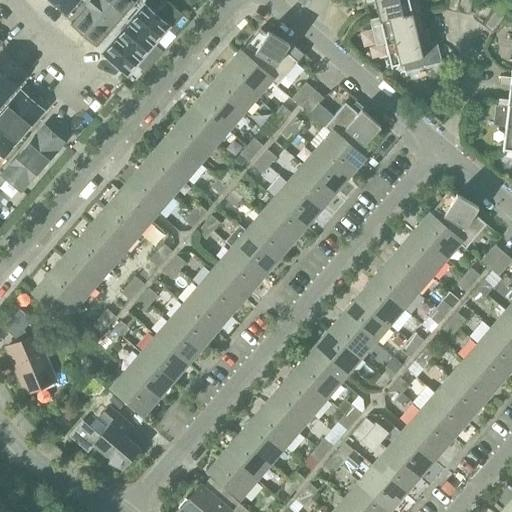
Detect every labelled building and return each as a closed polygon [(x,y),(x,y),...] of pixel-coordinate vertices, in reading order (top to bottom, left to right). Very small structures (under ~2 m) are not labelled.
[(45,0),(66,17),(80,0),(45,0)] [(137,0),(94,0),(71,25),(95,48),(137,0)] [(418,0),(374,0),(375,2),(379,17),(370,20),(371,26),(380,24),(380,21),(412,12),(412,9),(421,7),(418,0)] [(447,0),(445,9),(458,12),(460,0),(447,0)] [(473,0),(460,0),(458,12),(470,15),(473,0)] [(486,0),(473,18),(483,26),(499,5),(491,0),(486,0)] [(159,12),(175,25),(183,15),(167,1),(159,12)] [(100,55),(127,79),(134,71),(169,30),(142,4),(100,55)] [(509,12),(499,5),(483,26),(494,33),(509,12)] [(422,13),(421,7),(412,9),(412,12),(380,21),(380,24),(371,26),(376,45),(385,43),(418,34),(417,31),(413,16),(422,13)] [(260,29),(238,53),(254,67),(269,80),(276,86),(297,61),(303,53),(290,43),(267,31),(266,34),(260,29)] [(418,34),(385,43),(391,68),(394,67),(393,65),(404,63),(406,71),(442,62),(438,46),(437,45),(437,44),(436,43),(434,42),(433,42),(432,42),(430,43),(426,29),(417,31),(418,34)] [(269,80),(254,67),(238,53),(224,70),(255,96),(269,80)] [(0,109),(29,75),(4,56),(0,60),(0,109)] [(511,81),(511,68),(511,77),(502,76),(501,83),(510,84),(510,81),(511,81)] [(224,70),(210,86),(241,112),(255,96),(224,70)] [(305,81),(298,90),(307,97),(314,89),(305,81)] [(511,81),(510,81),(510,84),(508,100),(499,99),(498,105),(498,106),(507,107),(508,103),(511,103),(511,81)] [(241,112),(210,86),(196,102),(227,129),(241,112)] [(314,89),(307,97),(316,105),(319,103),(324,97),(314,89)] [(291,98),(300,106),(307,97),(298,90),(291,98)] [(44,113),(20,91),(0,114),(0,157),(4,161),(44,113)] [(309,114),(316,105),(307,97),(300,106),(309,114)] [(356,101),(351,107),(357,113),(361,109),(363,107),(356,101)] [(196,102),(182,119),(213,145),(227,129),(196,102)] [(383,134),(376,129),(380,125),(361,109),(357,113),(351,107),(345,102),(333,116),(319,103),(316,105),(309,114),(330,133),(346,146),(361,159),(383,134)] [(493,125),(505,126),(511,126),(511,103),(508,103),(507,107),(498,106),(498,105),(496,105),(493,125)] [(274,113),(283,121),(291,112),(282,105),(274,113)] [(276,129),(283,121),(274,113),(267,121),(276,129)] [(297,133),(304,124),(295,116),(288,125),(297,133)] [(199,161),(213,145),(182,119),(168,135),(199,161)] [(23,195),(64,143),(43,125),(0,177),(23,195)] [(297,133),(288,125),(281,133),(290,141),(297,133)] [(511,126),(505,126),(501,151),(504,152),(504,150),(511,150),(511,126)] [(330,133),(317,149),(347,175),(361,159),(346,146),(330,133)] [(168,135),(154,151),(185,178),(199,161),(168,135)] [(246,146),(255,153),(263,145),(253,137),(246,146)] [(248,161),(255,153),(246,146),(239,154),(248,161)] [(269,165),(276,157),(267,149),(260,158),(269,165)] [(347,175),(317,149),(303,165),(333,191),(347,175)] [(154,151),(140,168),(171,194),(185,178),(154,151)] [(269,165),(260,158),(253,166),(262,173),(269,165)] [(303,165),(289,182),(319,208),(333,191),(303,165)] [(171,194),(140,168),(125,185),(155,212),(171,194)] [(219,178),(227,185),(234,178),(225,170),(219,178)] [(220,194),(227,185),(219,178),(211,187),(220,194)] [(241,197),(248,190),(239,182),(232,190),(241,197)] [(305,224),(319,208),(289,182),(274,198),(305,224)] [(136,234),(155,212),(125,185),(106,208),(136,234)] [(234,206),(241,197),(232,190),(225,199),(234,206)] [(427,216),(458,242),(465,248),(486,223),(474,213),(478,206),(456,193),(454,196),(448,191),(427,216)] [(274,198),(260,214),(291,241),(305,224),(274,198)] [(190,211),(199,219),(206,211),(197,203),(190,211)] [(136,234),(106,208),(91,224),(122,251),(136,234)] [(192,227),(199,219),(190,211),(183,219),(192,227)] [(277,257),(291,241),(260,214),(246,231),(277,257)] [(213,230),(220,222),(211,215),(204,223),(213,230)] [(444,258),(458,242),(427,216),(413,232),(444,258)] [(213,230),(204,223),(196,231),(206,239),(213,230)] [(91,224),(77,241),(108,267),(122,251),(91,224)] [(232,247),(263,273),(277,257),(246,231),(239,225),(225,241),(232,247)] [(413,232),(399,248),(430,275),(444,258),(413,232)] [(94,283),(108,267),(77,241),(63,257),(94,283)] [(156,251),(165,258),(172,251),(163,243),(156,251)] [(494,244),(487,252),(496,260),(503,251),(494,244)] [(217,265),(212,270),(243,296),(248,291),(263,273),(232,247),(217,265)] [(430,275),(399,248),(385,265),(416,291),(430,275)] [(156,251),(149,259),(157,267),(165,258),(156,251)] [(511,259),(503,251),(496,260),(505,268),(511,259)] [(480,261),(489,269),(496,260),(487,252),(480,261)] [(179,271),(185,263),(176,255),(170,263),(179,271)] [(63,257),(49,273),(80,300),(94,283),(63,257)] [(498,276),(505,268),(496,260),(489,269),(498,276)] [(171,279),(179,271),(170,263),(162,271),(171,279)] [(385,265),(371,281),(402,307),(416,291),(385,265)] [(464,275),(473,282),(480,275),(471,267),(464,275)] [(228,313),(243,296),(212,270),(198,287),(228,313)] [(65,317),(80,300),(49,273),(35,290),(65,317)] [(127,284),(137,291),(144,283),(135,275),(127,284)] [(465,291),(473,282),(464,275),(456,284),(465,291)] [(486,295),(493,286),(484,279),(477,288),(486,295)] [(371,281),(357,297),(388,324),(402,307),(371,281)] [(129,300),(137,291),(127,284),(120,292),(129,300)] [(150,303),(157,295),(148,287),(141,296),(150,303)] [(198,287),(184,304),(214,330),(228,313),(198,287)] [(486,295),(477,288),(470,295),(479,303),(486,295)] [(150,303),(141,296),(134,304),(143,312),(150,303)] [(357,297),(343,314),(374,340),(388,324),(357,297)] [(442,300),(435,308),(444,315),(451,307),(442,300)] [(184,304),(170,320),(200,346),(214,330),(184,304)] [(106,308),(99,317),(108,325),(115,316),(106,308)] [(435,308),(428,316),(437,324),(444,315),(435,308)] [(3,327),(16,338),(32,319),(19,309),(3,327)] [(511,316),(506,311),(492,328),(511,345),(511,316)] [(449,319),(458,327),(465,319),(456,312),(449,319)] [(343,314),(329,330),(360,357),(374,340),(343,314)] [(101,333),(108,325),(99,317),(92,325),(101,333)] [(451,335),(458,327),(449,319),(442,328),(451,335)] [(120,320),(113,328),(122,336),(129,328),(120,320)] [(170,320),(156,336),(186,362),(200,346),(170,320)] [(115,345),(122,336),(113,328),(106,337),(115,345)] [(511,345),(492,328),(478,344),(508,370),(511,365),(511,345)] [(329,330),(309,354),(340,380),(360,357),(329,330)] [(407,341),(416,348),(423,340),(414,332),(407,341)] [(6,347),(25,393),(55,380),(36,334),(6,347)] [(156,336),(141,353),(172,379),(186,362),(156,336)] [(409,356),(416,348),(407,341),(400,349),(409,356)] [(430,360),(437,352),(428,344),(421,353),(430,360)] [(478,344),(464,361),(494,387),(508,370),(478,344)] [(141,353),(127,369),(158,395),(172,379),(141,353)] [(423,368),(430,360),(421,353),(414,361),(423,368)] [(92,362),(83,354),(76,362),(85,370),(92,362)] [(325,397),(340,380),(309,354),(295,370),(325,397)] [(480,403),(494,387),(464,361),(450,377),(480,403)] [(379,374),(388,381),(395,373),(386,365),(379,374)] [(144,412),(158,395),(127,369),(113,386),(144,412)] [(295,370),(281,387),(311,413),(325,397),(295,370)] [(381,389),(388,381),(379,374),(372,382),(381,389)] [(81,390),(87,395),(99,394),(104,388),(91,377),(81,390)] [(401,393),(408,385),(400,377),(392,386),(401,393)] [(450,377),(435,393),(466,419),(480,403),(450,377)] [(401,393),(392,386),(385,394),(394,401),(401,393)] [(297,430),(311,413),(281,387),(266,403),(297,430)] [(116,391),(110,399),(120,408),(126,400),(116,391)] [(452,436),(466,419),(435,393),(421,410),(452,436)] [(266,403),(252,420),(283,446),(297,430),(266,403)] [(344,414),(353,421),(360,413),(351,405),(344,414)] [(119,464),(121,466),(121,467),(122,467),(139,448),(138,447),(137,447),(119,431),(127,422),(109,406),(100,416),(109,424),(100,435),(84,421),(70,437),(87,452),(94,444),(109,456),(108,460),(119,465),(119,464)] [(421,410),(401,433),(432,459),(452,436),(421,410)] [(346,429),(353,421),(344,414),(337,422),(346,429)] [(367,433),(374,425),(365,417),(358,425),(367,433)] [(269,462),(283,446),(252,420),(238,436),(269,462)] [(360,441),(367,433),(358,425),(351,434),(360,441)] [(417,476),(432,459),(401,433),(387,450),(417,476)] [(238,436),(224,452),(255,479),(269,462),(238,436)] [(316,446),(325,454),(332,446),(323,438),(316,446)] [(318,462),(325,454),(316,446),(309,454),(318,462)] [(346,457),(337,450),(330,458),(339,466),(346,457)] [(387,450),(373,466),(403,492),(417,476),(387,450)] [(255,479),(224,452),(210,469),(240,496),(255,479)] [(332,474),(339,466),(330,458),(323,467),(332,474)] [(373,466),(359,483),(389,509),(403,492),(373,466)] [(288,479),(297,487),(304,478),(295,471),(288,479)] [(290,495),(297,487),(288,479),(281,487),(290,495)] [(309,482),(302,491),(311,499),(318,490),(309,482)] [(359,483),(345,499),(359,511),(386,511),(389,509),(359,483)] [(176,511),(243,511),(246,509),(223,489),(215,498),(200,485),(187,499),(185,498),(178,507),(180,508),(176,511)] [(311,499),(302,491),(295,499),(304,507),(311,499)] [(359,511),(345,499),(333,511),(359,511)] [(511,511),(511,499),(501,511),(511,511)]
